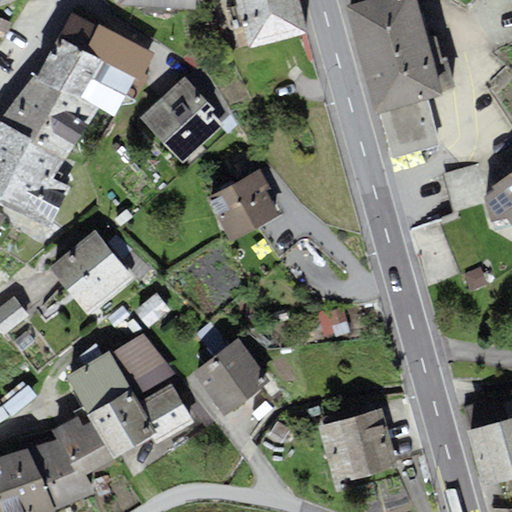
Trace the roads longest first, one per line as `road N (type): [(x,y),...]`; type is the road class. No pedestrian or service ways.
road 1 (primary): [(464,511),(320,0)]
road 2 (residential): [(301,511),(201,492),(152,511)]
road 3 (residential): [(0,111),(69,0)]
